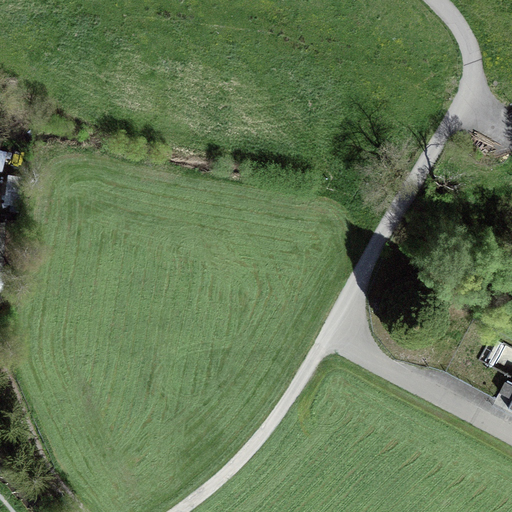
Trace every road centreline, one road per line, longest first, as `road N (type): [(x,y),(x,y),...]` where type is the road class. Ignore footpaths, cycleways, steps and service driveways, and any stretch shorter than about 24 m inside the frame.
road 1 (unclassified): [(435,0),(462,31),(471,77),(327,334),(511,436)]
road 2 (track): [(178,511),(266,430),(327,334)]
